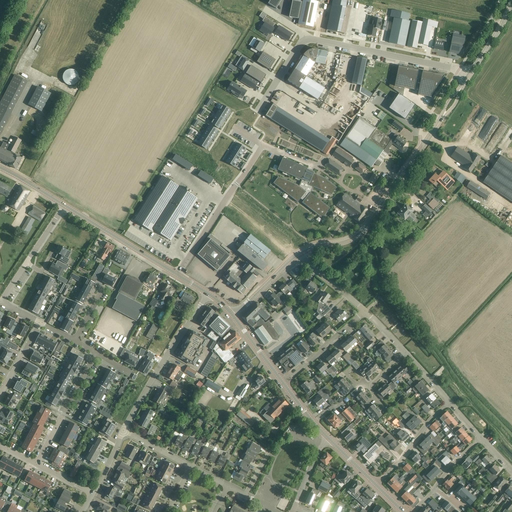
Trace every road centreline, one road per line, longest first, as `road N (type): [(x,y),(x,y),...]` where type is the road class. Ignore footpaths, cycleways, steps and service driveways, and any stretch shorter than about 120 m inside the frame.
road 1 (tertiary): [(303,251),(363,229),(469,74)]
road 2 (residential): [(321,168),(263,145),(177,275)]
road 3 (residential): [(304,38),(469,74)]
road 4 (residential): [(64,205),(1,301),(40,324)]
road 5 (residential): [(124,430),(208,294)]
road 6 (secondary): [(177,275),(64,205)]
road 7 (residential): [(36,464),(96,353)]
road 8 (track): [(26,182),(72,101),(49,83)]
